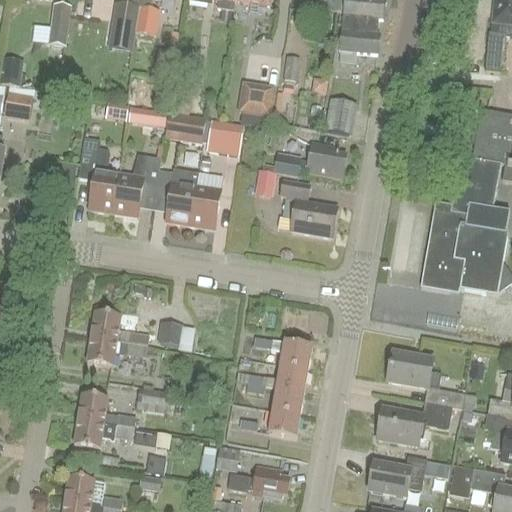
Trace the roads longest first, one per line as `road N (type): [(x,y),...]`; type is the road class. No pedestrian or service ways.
road 1 (residential): [(351,299),(413,0)]
road 2 (residential): [(351,299),(59,249)]
road 3 (residential): [(22,511),(59,249)]
road 4 (residential): [(317,511),(351,299)]
